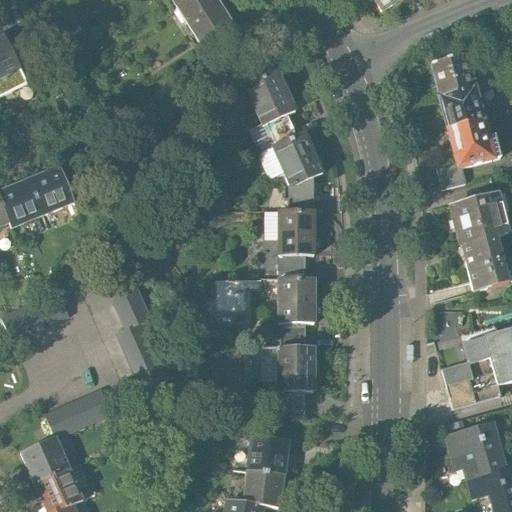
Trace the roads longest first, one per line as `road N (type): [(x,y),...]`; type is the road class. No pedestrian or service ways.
road 1 (tertiary): [(342,64),(379,188),(383,511)]
road 2 (residential): [(342,64),(502,0)]
